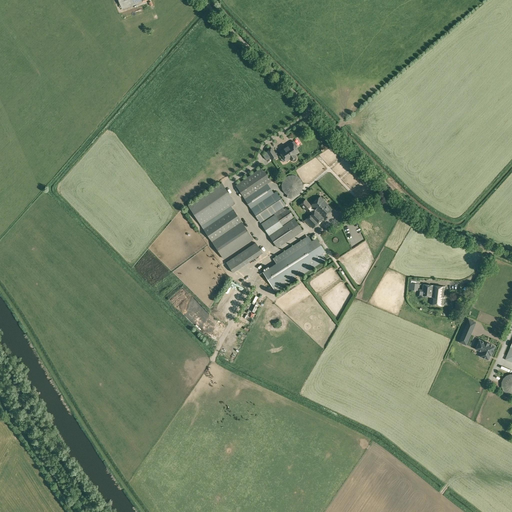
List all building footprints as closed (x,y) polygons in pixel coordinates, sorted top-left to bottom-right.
[(118,0),(121,5),(122,9),(143,2),(142,0),(118,0)] [(139,24),(139,21),(134,21),(134,19),(130,19),(130,21),(125,21),(125,28),(127,28),(127,24),(139,24)] [(280,151),(286,160),(290,158),(291,160),(296,157),(294,155),(298,152),(295,148),(297,147),(297,146),(294,141),(293,141),(290,143),(291,144),(280,151)] [(272,159),(277,156),(272,148),(267,152),(272,159)] [(262,167),(235,185),(244,199),(251,209),(260,222),(273,213),(274,216),(262,224),(269,235),(285,224),(294,218),(290,211),(287,213),(284,209),(282,207),(285,205),(276,191),(273,193),(267,184),(270,182),(271,181),(262,167)] [(291,196),(296,195),(299,193),(301,190),(302,186),(302,182),(300,178),(296,176),(292,175),(288,175),(285,177),(282,181),(281,185),(282,189),(284,193),(287,195),(291,196)] [(223,258),(253,239),(231,206),(235,204),(221,182),(187,205),(223,258)] [(323,199),(320,196),(311,205),(305,199),(300,204),(306,210),(308,208),(310,211),(312,213),(304,220),(312,228),(332,209),(325,202),(325,201),(325,200),(324,198),(323,199)] [(277,247),(302,230),(294,219),(269,236),(277,247)] [(276,263),(263,272),(275,292),(296,279),(295,277),(298,275),(299,276),(326,259),(322,253),(324,252),(316,238),(307,244),(303,239),(273,258),(276,263)] [(233,272),(262,253),(255,243),(226,262),(233,272)] [(234,285),(237,280),(233,278),(227,288),(235,293),(238,287),(234,285)] [(418,290),(419,283),(418,283),(419,280),(410,279),(409,289),(418,290)] [(444,298),(445,287),(424,284),(422,295),(432,297),(431,297),(430,304),(444,306),(444,301),(445,301),(445,299),(444,298)] [(251,326),(258,319),(254,315),(247,322),(251,326)] [(467,346),(477,322),(469,319),(459,342),(467,346)] [(491,356),(495,346),(479,340),(476,349),(482,352),(480,356),(489,360),(491,355),(491,356)] [(511,394),(511,373),(510,374),(506,376),(503,378),(501,382),(501,386),(503,390),(506,393),(510,395),(511,394)]
